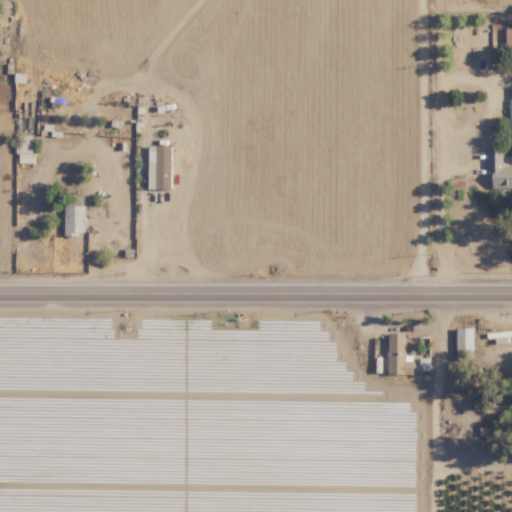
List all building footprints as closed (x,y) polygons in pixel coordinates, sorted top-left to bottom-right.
[(33,138),(14,139),(14,153),(18,153),(19,163),(33,162),(33,138)] [(156,189),(172,189),(172,146),(149,146),(148,165),(156,166),(156,189)] [(503,151),(487,151),(487,169),(493,169),(493,188),(511,187),(511,165),(503,166),(503,151)] [(64,235),(85,235),(85,196),(64,196),(64,235)] [(473,326),(456,327),(456,358),(474,358),(473,326)] [(388,373),(413,374),(413,353),(405,352),(405,332),(388,331),(388,373)]
